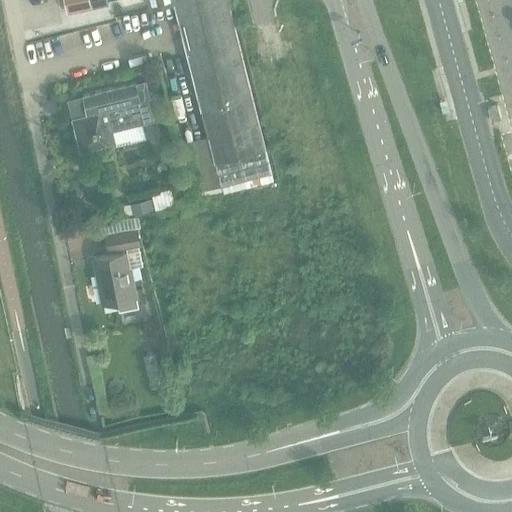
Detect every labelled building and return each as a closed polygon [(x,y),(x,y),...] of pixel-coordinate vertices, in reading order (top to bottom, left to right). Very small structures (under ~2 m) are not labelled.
[(65,0),(68,14),(93,9),(91,0),(65,0)] [(222,188),(273,175),(228,0),(149,0),(152,10),(176,5),(222,188)] [(114,131),(145,123),(140,103),(142,102),(137,83),(83,97),(84,98),(74,101),(78,118),(73,119),(81,152),(117,144),(114,131)] [(497,106),(488,109),(491,121),(495,120),(501,118),(497,106)] [(153,196),(121,204),(124,214),(156,206),(153,196)] [(111,252),(141,246),(138,229),(108,235),(111,252)] [(106,304),(118,302),(120,312),(139,308),(137,298),(128,253),(97,260),(95,260),(98,276),(100,275),(106,304)] [(163,386),(155,353),(144,356),(152,389),(163,386)]
